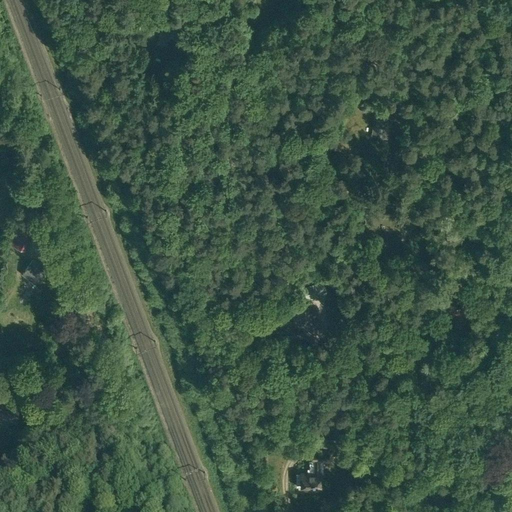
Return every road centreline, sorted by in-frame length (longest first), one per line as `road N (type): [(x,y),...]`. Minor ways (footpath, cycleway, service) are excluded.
road 1 (track): [(157,72),(145,131),(144,217),(268,511)]
road 2 (track): [(182,312),(209,282),(188,173),(208,39),(224,0)]
